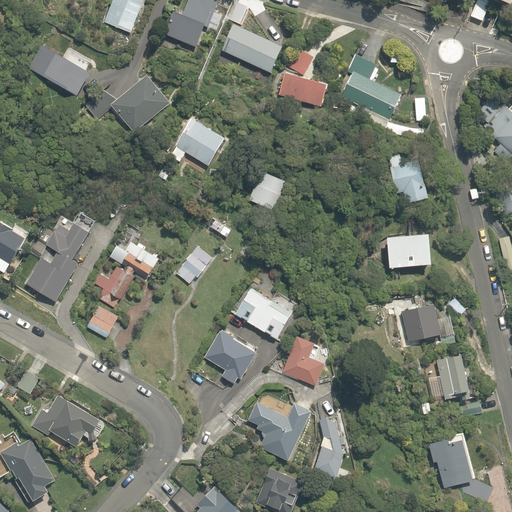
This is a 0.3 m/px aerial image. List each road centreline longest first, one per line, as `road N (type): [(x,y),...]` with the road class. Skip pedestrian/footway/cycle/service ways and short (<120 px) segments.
road 1 (residential): [(511,378),(450,136),(448,68)]
road 2 (residential): [(0,316),(160,420),(166,453),(119,511)]
road 3 (residential): [(322,0),(435,42)]
